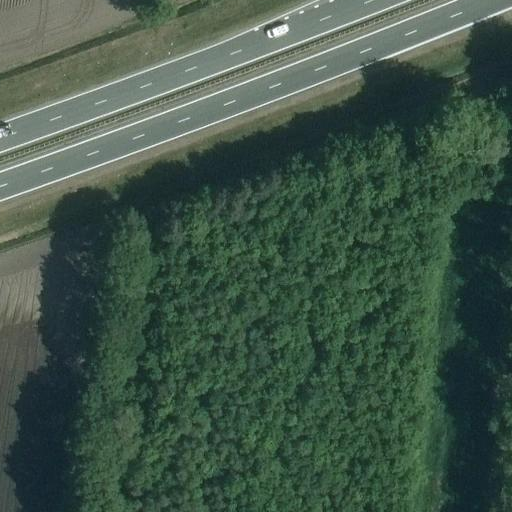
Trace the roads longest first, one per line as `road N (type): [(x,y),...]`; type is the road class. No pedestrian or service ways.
road 1 (trunk): [(0,189),(495,0)]
road 2 (trunk): [(378,0),(0,138)]
